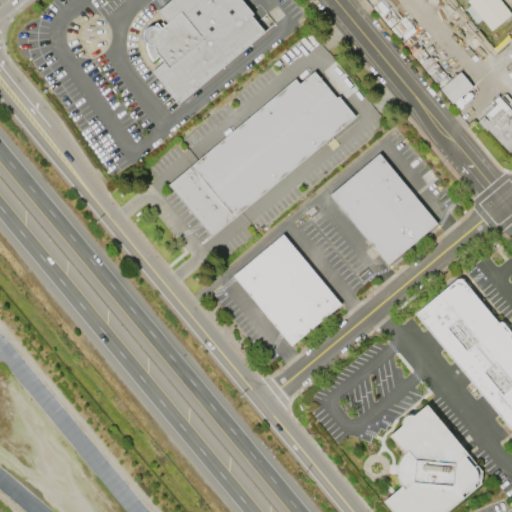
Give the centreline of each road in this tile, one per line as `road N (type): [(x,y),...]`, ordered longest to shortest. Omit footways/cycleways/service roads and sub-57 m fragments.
road 1 (tertiary): [(353,511),(0,79)]
road 2 (motorway): [(298,511),(0,151)]
road 3 (motorway): [(0,207),(251,511)]
road 4 (residential): [(263,403),(511,195)]
road 5 (residential): [(334,0),(511,215)]
